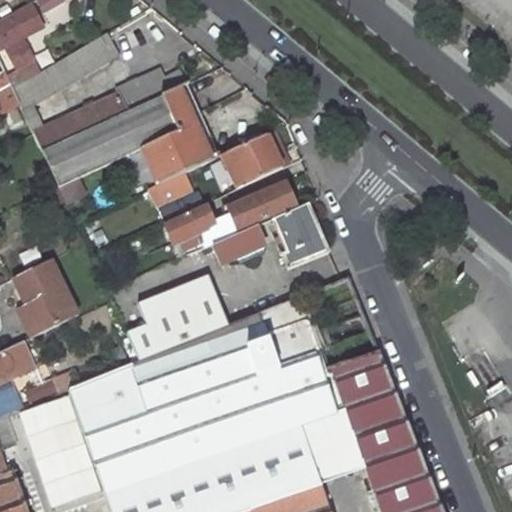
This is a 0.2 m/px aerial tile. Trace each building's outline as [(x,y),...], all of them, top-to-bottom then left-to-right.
[(41,13),(61,3),(59,0),(40,0),(36,2),(41,13)] [(20,43),(44,30),(31,6),(0,23),(0,64),(4,72),(7,79),(31,66),(20,43)] [(110,34),(22,83),(12,89),(16,98),(22,111),(121,55),(110,34)] [(119,96),(49,128),(43,115),(28,122),(34,135),(31,136),(40,153),(64,142),(162,98),(173,93),(163,70),(117,90),(119,96)] [(0,91),(10,85),(7,79),(4,72),(0,73),(0,91)] [(0,91),(0,103),(1,106),(16,98),(12,89),(10,85),(0,91)] [(145,149),(198,127),(181,91),(174,95),(173,93),(162,98),(64,142),(80,177),(145,149)] [(198,127),(145,149),(161,185),(186,174),(213,162),(198,127)] [(293,169),(278,136),(268,140),(283,173),(293,169)] [(267,138),(226,156),(242,191),(283,173),(268,140),(267,138)] [(158,208),(194,191),(186,174),(161,185),(150,189),(158,208)] [(210,247),(239,235),(237,231),(296,205),(286,185),(219,215),(222,222),(213,226),(206,208),(163,226),(172,248),(181,245),(186,258),(210,247)] [(270,221),(291,270),(328,255),(307,205),(270,221)] [(217,263),(268,243),(261,225),(239,235),(210,247),(217,263)] [(24,306),(39,335),(78,317),(51,259),(11,279),(24,306)] [(138,363),(222,329),(202,281),(134,309),(142,329),(126,336),(138,363)] [(101,492),(295,424),(274,369),(280,367),(275,355),(270,357),(265,344),(279,339),(277,332),(308,317),(342,408),(342,409),(379,511),(442,511),(350,283),(273,313),(272,309),(222,329),(138,363),(64,393),(101,492)] [(16,311),(29,340),(39,335),(24,306),(16,311)] [(274,369),(295,424),(342,408),(308,317),(277,332),(279,339),(265,344),(270,357),(275,355),(280,367),(274,369)] [(0,365),(16,358),(11,348),(0,352),(0,365)] [(101,492),(108,511),(225,511),(314,481),(295,424),(101,492)] [(27,511),(12,470),(4,472),(0,459),(0,511),(27,511)] [(325,511),(314,481),(225,511),(325,511)]
